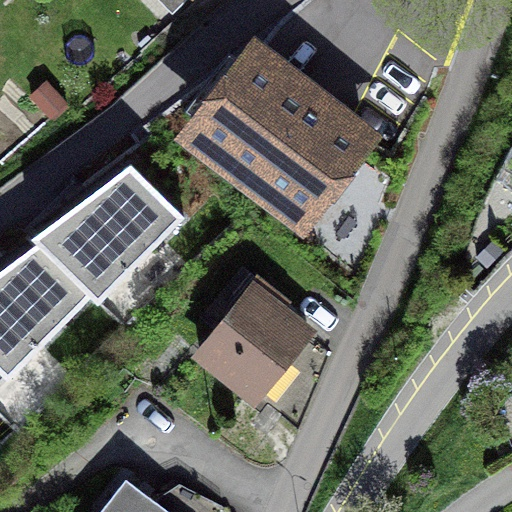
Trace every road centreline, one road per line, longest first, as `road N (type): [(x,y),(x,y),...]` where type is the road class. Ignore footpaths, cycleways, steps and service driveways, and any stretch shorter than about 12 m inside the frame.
road 1 (residential): [(493,0),(282,511)]
road 2 (residential): [(511,292),(383,459),(352,511)]
